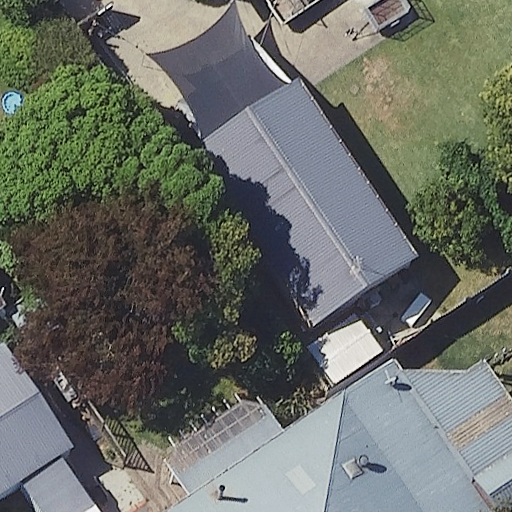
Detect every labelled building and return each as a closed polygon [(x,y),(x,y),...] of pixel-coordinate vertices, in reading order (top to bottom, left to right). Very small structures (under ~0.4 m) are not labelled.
[(218,0),(225,10),(239,0),(218,0)] [(311,341),(353,312),(413,271),(297,103),(195,173),(311,341)] [(353,312),(311,341),(293,353),(327,402),(387,361),(353,312)] [(0,505),(76,450),(0,346),(0,505)] [(197,511),(511,511),(511,421),(491,391),(461,411),(425,358),(320,430),(309,424),(297,421),(285,418),(272,418),(260,420),(248,423),(237,429),(226,436),(217,444),(210,454),(204,465),(199,476),(197,489),(196,501),(197,511)]
